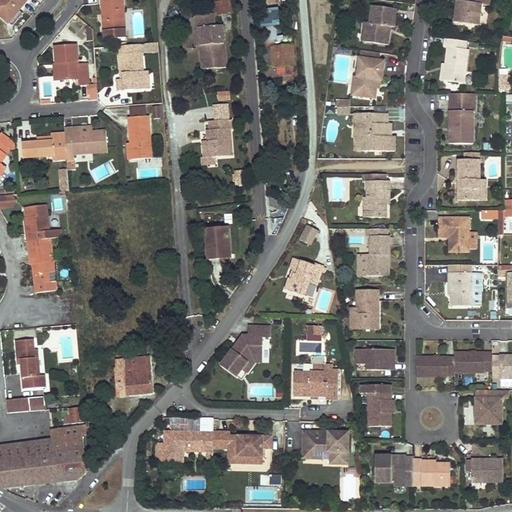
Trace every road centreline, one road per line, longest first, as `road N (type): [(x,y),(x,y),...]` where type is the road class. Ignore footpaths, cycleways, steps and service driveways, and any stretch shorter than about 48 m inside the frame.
road 1 (residential): [(305,0),(316,134),(303,196),(242,304),(200,354)]
road 2 (residential): [(200,354),(188,308),(160,0)]
road 3 (residential): [(416,331),(412,201),(429,166),(427,125),(411,94),(423,0)]
road 4 (residential): [(157,404),(298,408)]
